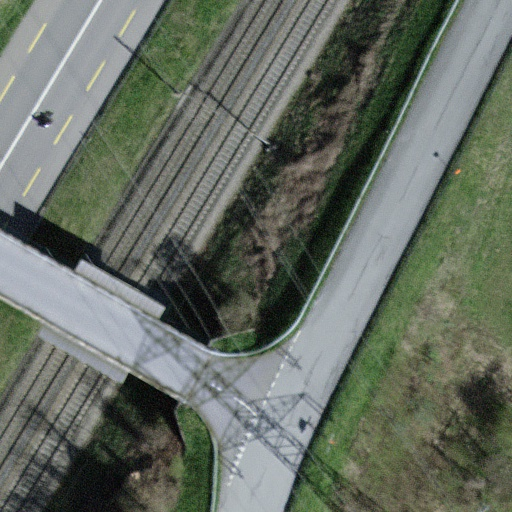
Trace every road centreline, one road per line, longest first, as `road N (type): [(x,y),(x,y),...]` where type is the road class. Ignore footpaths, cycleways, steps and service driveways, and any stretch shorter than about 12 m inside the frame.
road 1 (unclassified): [(283,424),(0,262)]
road 2 (primary): [(0,164),(99,0)]
